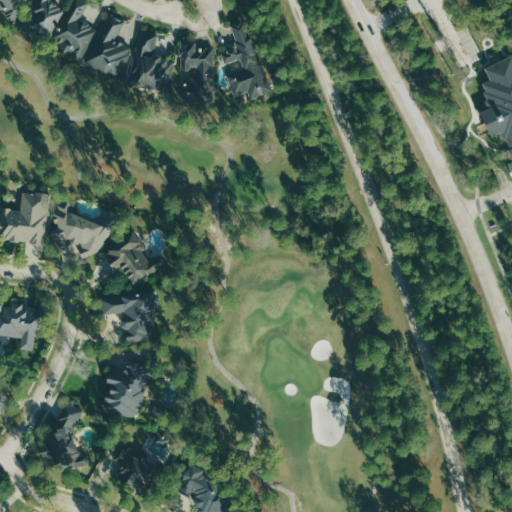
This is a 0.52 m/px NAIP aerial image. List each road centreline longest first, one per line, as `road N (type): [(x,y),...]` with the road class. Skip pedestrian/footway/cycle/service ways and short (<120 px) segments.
road 1 (secondary): [(293,0),(409,304),(462,511)]
road 2 (secondary): [(511,353),(459,213),(355,0)]
road 3 (residential): [(0,268),(60,280),(72,301),(56,368),(3,452)]
